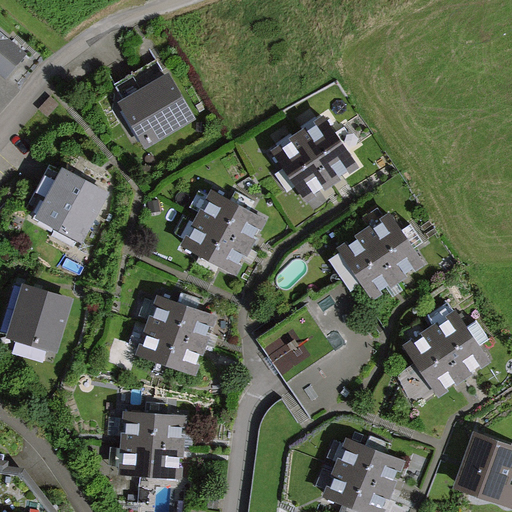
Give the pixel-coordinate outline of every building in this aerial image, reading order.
[(0,73),(9,81),(28,59),(9,43),(11,41),(0,31),(0,73)] [(145,143),(196,113),(169,66),(117,96),(145,143)] [(331,178),(356,162),(327,117),(301,134),(331,178)] [(305,195),(331,178),(301,134),(276,150),(305,195)] [(85,242),(111,193),(65,169),(39,218),(85,242)] [(248,244),(263,217),(216,192),(201,219),(248,244)] [(398,277),(422,261),(391,213),(366,229),(398,277)] [(233,271),(248,244),(201,219),(187,246),(233,271)] [(373,293),(398,277),(366,229),(342,245),(373,293)] [(65,351),(76,301),(24,289),(12,339),(65,351)] [(164,295),(153,323),(201,341),(212,314),(164,295)] [(464,375),(489,358),(456,311),(432,328),(464,375)] [(190,371),(201,341),(153,323),(142,353),(190,371)] [(440,392),(464,375),(432,328),(407,345),(440,392)] [(181,445),(184,415),(130,410),(127,440),(181,445)] [(511,504),(511,481),(509,480),(511,473),(511,440),(474,426),(453,482),(511,504)] [(389,487),(400,458),(351,438),(339,467),(389,487)] [(178,475),(181,445),(127,440),(124,470),(178,475)] [(56,511),(24,474),(14,472),(1,456),(0,455),(0,511),(56,511)] [(368,511),(379,511),(389,487),(339,467),(328,496),(368,511)]
